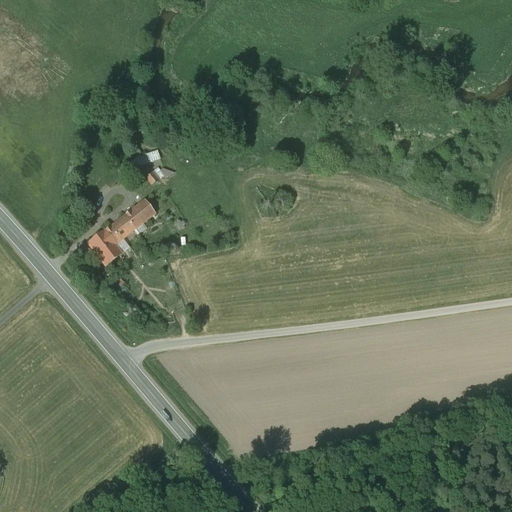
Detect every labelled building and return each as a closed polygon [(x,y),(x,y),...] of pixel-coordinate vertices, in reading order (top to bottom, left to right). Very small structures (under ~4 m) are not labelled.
[(132,163),(138,170),(142,166),(160,160),(157,152),(137,159),(132,163)] [(131,162),(118,172),(123,178),(131,171),(133,174),(138,170),(131,162)] [(164,178),(157,170),(153,173),(159,181),(164,178)] [(153,173),(146,178),(152,186),(159,181),(153,173)] [(144,201),(104,233),(115,247),(156,215),(144,201)] [(104,233),(89,245),(106,267),(121,255),(115,247),(104,233)] [(121,278),(116,284),(122,289),(127,283),(121,278)]
